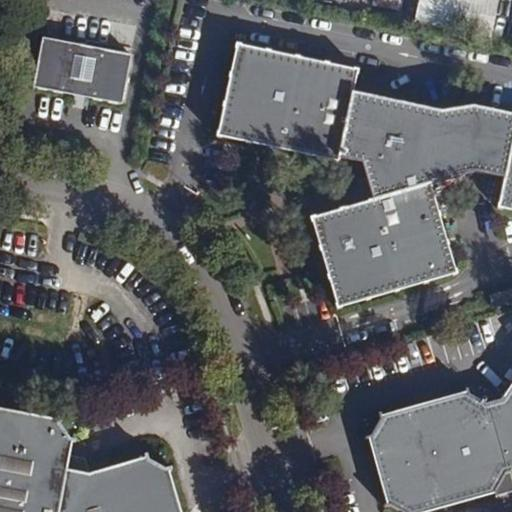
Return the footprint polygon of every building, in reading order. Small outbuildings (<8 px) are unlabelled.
[(492,43),(500,0),(420,0),(415,25),(492,43)] [(91,93),(89,100),(122,107),(132,57),(42,38),(32,87),(67,95),(68,88),(91,93)] [(360,71),(235,45),(216,138),(251,145),(275,151),(338,165),(339,160),(361,165),(365,179),(358,181),(363,196),(369,194),(371,203),(310,220),(319,253),(326,275),(336,311),(456,276),(429,186),(473,173),(504,179),(497,210),(511,213),(511,115),(472,108),(470,118),(440,113),(355,95),(360,71)] [(67,95),(89,100),(91,93),(68,88),(67,95)] [(274,159),(275,151),(251,145),(250,154),(274,159)] [(326,275),(319,253),(312,255),(319,278),(326,275)] [(511,290),(490,297),(493,307),(511,302),(511,290)] [(475,325),(481,348),(493,345),(486,322),(475,325)] [(511,384),(504,396),(488,402),(471,394),(469,387),(465,388),(466,392),(384,415),(382,411),(377,412),(379,418),(371,435),(365,437),(366,442),(369,440),(388,502),(383,503),(385,507),(391,505),(402,511),(423,511),(494,493),(495,498),(500,496),(507,473),(511,471),(511,384)] [(180,511),(169,472),(173,470),(172,466),(166,469),(149,460),(148,454),(144,456),(145,459),(90,474),(87,465),(71,462),(69,461),(70,455),(73,442),(78,443),(79,440),(69,439),(60,423),(61,417),(57,417),(57,420),(0,408),(0,511),(180,511)] [(85,458),(70,455),(69,461),(71,462),(87,465),(85,458)] [(511,471),(507,473),(500,495),(500,496),(511,492),(511,471)]
